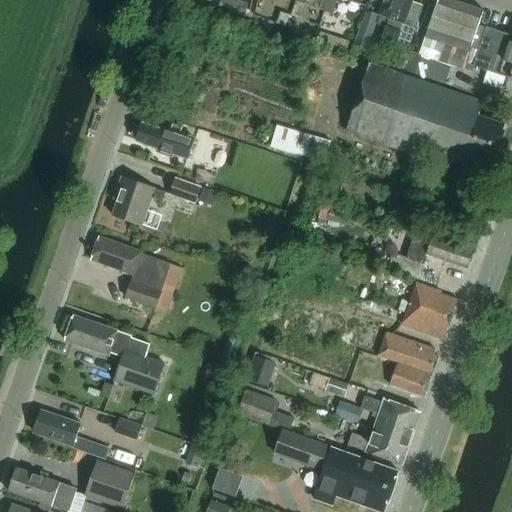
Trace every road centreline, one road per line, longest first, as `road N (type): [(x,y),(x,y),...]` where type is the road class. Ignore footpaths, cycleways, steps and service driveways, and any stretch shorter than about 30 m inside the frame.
road 1 (residential): [(0,442),(154,0)]
road 2 (tertiary): [(409,511),(511,209)]
